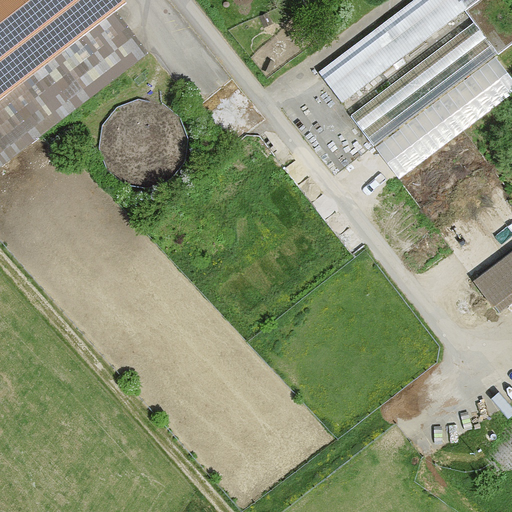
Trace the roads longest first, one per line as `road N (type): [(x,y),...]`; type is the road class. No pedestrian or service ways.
road 1 (track): [(465,357),(180,0)]
road 2 (track): [(0,260),(225,511)]
road 3 (track): [(264,511),(511,327)]
